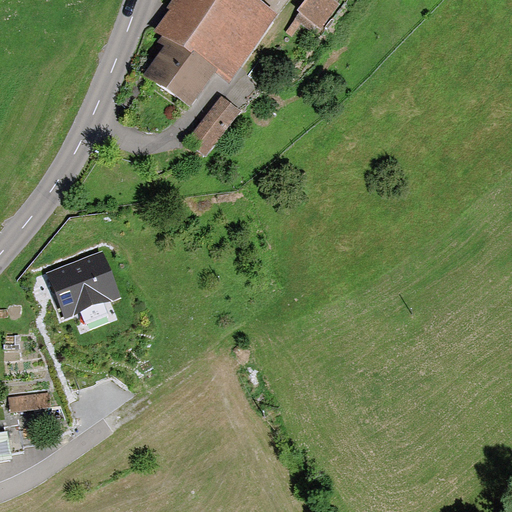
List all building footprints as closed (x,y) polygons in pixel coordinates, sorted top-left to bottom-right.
[(234,0),(183,0),(160,34),(175,46),(147,85),(180,109),(207,71),(223,81),(267,23),(234,0)] [(310,0),(297,17),(317,34),(333,14),(319,2),(321,0),(310,0)] [(236,117),(218,102),(186,142),(204,157),(236,117)] [(121,297),(101,250),(72,262),(47,272),(67,319),(81,313),(86,325),(110,314),(105,303),(121,297)] [(48,393),(9,398),(11,412),(50,407),(48,393)] [(0,433),(0,460),(12,458),(12,455),(24,453),(23,448),(39,445),(34,419),(19,421),(20,426),(6,429),(6,432),(0,433)]
